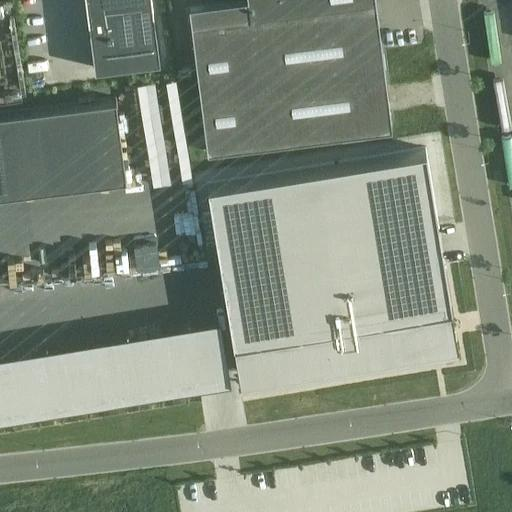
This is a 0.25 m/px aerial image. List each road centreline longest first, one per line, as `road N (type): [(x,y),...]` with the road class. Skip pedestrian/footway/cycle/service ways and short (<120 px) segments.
road 1 (unclassified): [(0,472),(508,399)]
road 2 (unclassified): [(442,0),(508,399)]
